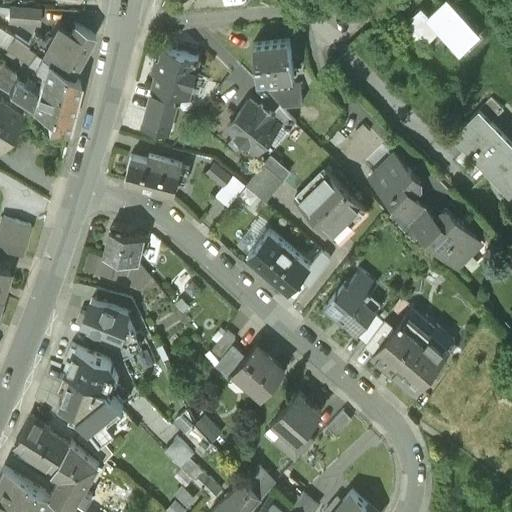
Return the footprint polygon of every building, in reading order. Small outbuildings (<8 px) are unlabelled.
[(454,0),(439,0),(428,12),(420,4),(401,24),(423,45),(440,27),(460,46),(480,25),(454,0)] [(43,8),(11,6),(10,21),(42,23),(43,8)] [(71,31),(60,25),(43,55),(72,74),(94,32),(76,22),(71,31)] [(290,37),(254,42),(259,78),(294,74),(290,37)] [(198,56),(164,46),(144,122),(167,129),(178,90),(188,93),(198,56)] [(43,55),(37,51),(30,62),(44,70),(37,93),(33,106),(49,116),(47,123),(68,128),(68,127),(80,79),(43,55)] [(296,86),(272,89),(286,101),(303,99),(301,81),(295,81),(296,86)] [(37,93),(23,84),(16,95),(33,106),(37,93)] [(492,96),(452,135),(489,171),(492,169),(510,186),(511,183),(511,148),(488,124),(504,109),(492,96)] [(249,97),(228,125),(257,149),(278,121),(269,114),(271,111),(261,102),(259,104),(249,97)] [(296,118),(279,101),(271,111),(269,114),(278,121),(287,129),(296,118)] [(0,147),(21,116),(6,106),(5,107),(0,103),(0,147)] [(420,175),(396,150),(371,175),(398,202),(411,215),(426,200),(414,189),(420,183),(420,175)] [(182,161),(150,152),(148,158),(132,154),(129,165),(130,165),(126,179),(174,191),(177,177),(186,179),(190,165),(181,163),(182,161)] [(232,174),(216,161),(209,170),(224,183),(232,174)] [(262,162),(246,182),(265,198),(281,177),(262,162)] [(365,204),(325,164),(294,195),(335,235),(365,204)] [(437,211),(426,200),(411,215),(424,227),(456,260),(480,236),(448,205),(444,205),(437,211)] [(411,215),(398,202),(390,211),(403,224),(411,215)] [(30,223),(3,215),(0,224),(0,247),(20,254),(30,223)] [(424,227),(411,215),(403,224),(415,236),(424,227)] [(132,225),(116,221),(111,225),(105,251),(140,259),(146,233),(131,229),(132,225)] [(311,259),(270,226),(249,252),(290,285),(311,259)] [(361,262),(348,279),(344,276),(323,302),(337,313),(339,310),(359,325),(374,305),(382,295),(370,286),(378,276),(361,262)] [(0,263),(0,295),(9,267),(0,263)] [(127,313),(129,309),(108,301),(100,300),(92,297),(83,320),(106,329),(128,337),(133,325),(127,313)] [(377,344),(374,348),(417,383),(450,342),(448,341),(455,333),(412,299),(396,320),(377,344)] [(374,305),(359,325),(368,333),(384,313),(374,305)] [(368,333),(367,335),(377,344),(396,320),(385,312),(384,313),(368,333)] [(227,326),(212,345),(222,352),(236,333),(227,326)] [(128,337),(106,329),(101,340),(118,346),(123,356),(134,350),(132,345),(133,345),(132,344),(128,337)] [(286,364),(256,340),(246,353),(234,367),(235,368),(263,391),(286,364)] [(67,369),(72,371),(108,385),(113,390),(118,376),(109,356),(71,341),(65,356),(71,358),(67,369)] [(232,341),(216,360),(231,373),(235,368),(234,367),(246,353),(232,341)] [(108,385),(72,371),(60,401),(72,405),(70,412),(80,416),(82,415),(88,423),(101,438),(104,436),(116,426),(108,417),(124,404),(113,390),(108,385)] [(299,386),(274,416),(284,424),(276,434),(289,445),(306,425),(306,426),(307,425),(314,416),(313,416),(322,405),(299,386)] [(345,402),(328,420),(337,428),(353,411),(345,402)] [(48,425),(30,413),(14,445),(53,468),(69,442),(69,441),(51,429),(49,426),(48,425)] [(75,432),(56,416),(48,425),(49,426),(51,429),(69,441),(69,442),(71,437),(72,437),(75,432)] [(209,433),(194,417),(185,426),(199,441),(204,437),(208,442),(213,438),(209,433)] [(88,423),(78,435),(106,458),(114,448),(104,436),(101,438),(88,423)] [(306,425),(289,445),(297,452),(315,432),(316,432),(307,425),(306,426),(306,425)] [(178,432),(165,446),(181,461),(193,448),(178,432)] [(102,463),(72,437),(71,437),(69,442),(53,468),(61,473),(50,492),(50,493),(56,497),(73,506),(84,487),(95,468),(98,470),(102,463)] [(260,459),(245,474),(261,491),(276,475),(260,459)] [(199,461),(190,470),(196,475),(204,466),(199,461)] [(56,497),(50,493),(50,492),(4,466),(0,475),(0,511),(65,511),(67,509),(54,501),(56,497)] [(222,483),(204,466),(196,475),(213,492),(222,483)] [(87,502),(86,505),(97,511),(107,494),(115,481),(103,474),(93,492),(87,502)] [(245,474),(228,491),(244,508),(256,497),(261,491),(245,474)] [(184,476),(175,485),(189,498),(197,490),(184,476)] [(127,488),(115,481),(107,494),(119,501),(127,488)] [(342,494),(337,490),(327,503),(332,507),(330,508),(328,511),(373,511),(381,503),(353,481),(342,494)] [(93,492),(84,487),(78,497),(87,502),(93,492)] [(308,511),(318,498),(303,487),(300,490),(290,504),(300,511),(308,511)] [(300,511),(290,504),(270,488),(253,507),(260,511),(300,511)] [(228,491),(208,511),(240,511),(244,508),(228,491)] [(458,511),(432,496),(430,503),(425,511),(458,511)]
